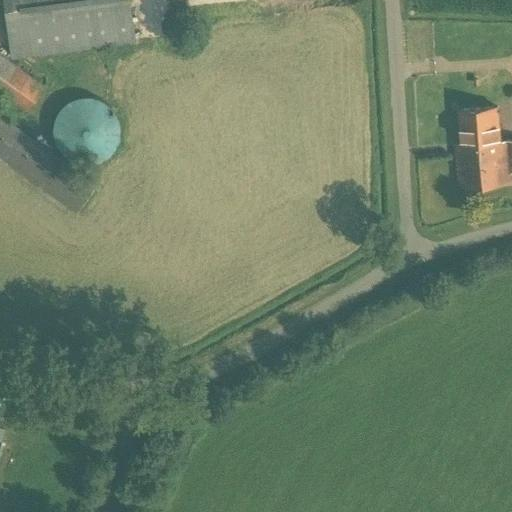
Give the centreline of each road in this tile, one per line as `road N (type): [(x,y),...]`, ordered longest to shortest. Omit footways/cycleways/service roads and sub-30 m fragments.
road 1 (unclassified): [(401,262),(173,382),(148,387),(0,352)]
road 2 (unclassified): [(401,262),(381,0)]
road 3 (unknown): [(148,387),(103,511)]
